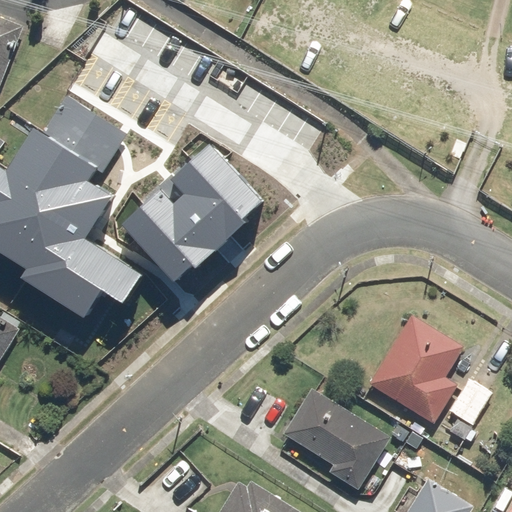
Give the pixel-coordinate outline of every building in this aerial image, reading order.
[(0,19),(0,83),(21,27),(0,19)] [(25,279),(84,315),(103,284),(123,296),(135,277),(82,244),(113,195),(94,183),(126,131),(67,96),(47,129),(39,124),(11,171),(0,164),(0,248),(32,268),(25,279)] [(206,143),(120,223),(172,279),(258,199),(206,143)] [(0,276),(0,302),(15,311),(26,292),(0,276)] [(0,322),(0,362),(18,333),(0,322)] [(406,327),(370,381),(422,415),(458,361),(406,327)] [(472,421),(490,392),(471,380),(453,410),(472,421)] [(313,392),(286,433),(360,482),(388,441),(313,392)] [(288,511),(240,482),(221,511),(288,511)] [(409,511),(468,511),(470,510),(427,484),(409,511)]
